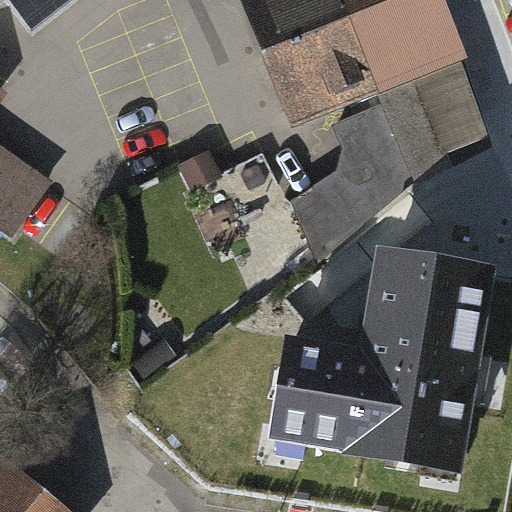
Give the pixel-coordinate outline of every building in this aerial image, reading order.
[(75,0),(86,15),(106,0),(75,0)] [(439,0),(236,0),(263,69),(439,0)] [(468,69),(440,0),(439,0),(263,69),(290,138),(468,69)] [(0,117),(8,105),(0,98),(0,232),(21,247),(59,191),(0,151),(0,117)] [(210,150),(177,164),(190,191),(222,177),(210,150)] [(365,387),(314,378),(301,454),(447,479),(474,320),(379,304),(365,387)] [(60,511),(8,470),(0,480),(0,511),(60,511)]
